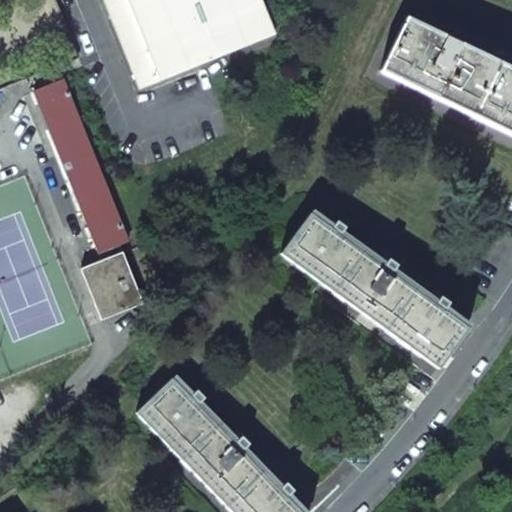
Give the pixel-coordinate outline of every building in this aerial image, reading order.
[(0,0),(0,89),(72,61),(47,0),(0,0)] [(77,59),(54,0),(47,0),(72,61),(77,59)] [(102,0),(139,89),(273,35),(258,0),(102,0)] [(511,135),(511,70),(405,18),(380,71),(511,135)] [(32,91),(83,220),(99,261),(79,269),(100,320),(141,304),(118,246),(127,242),(110,200),(123,195),(117,181),(104,186),(61,79),(32,91)] [(322,225),(308,215),(280,254),(437,368),(466,329),(451,319),(455,315),(429,296),(426,300),(400,281),(403,277),(377,259),(374,262),(348,243),(351,240),(325,221),(322,225)] [(183,391),(171,379),(136,413),(231,511),(298,511),(294,506),(297,503),(275,480),(271,483),(249,460),(253,457),(231,434),(228,438),(205,414),(208,411),(187,388),(183,391)]
